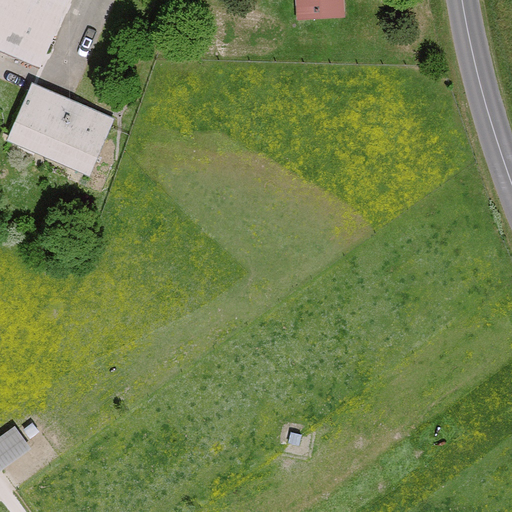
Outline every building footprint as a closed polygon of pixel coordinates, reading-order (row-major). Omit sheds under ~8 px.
[(0,0),(0,52),(41,70),(72,0),(0,0)] [(296,0),(298,21),(346,19),(344,0),(296,0)] [(67,99),(33,84),(8,141),(90,176),(115,119),(67,99)] [(33,423),(24,429),(31,439),(40,432),(33,423)] [(0,473),(32,450),(15,426),(0,437),(0,473)] [(302,434),(291,433),(289,445),(301,446),(302,434)]
